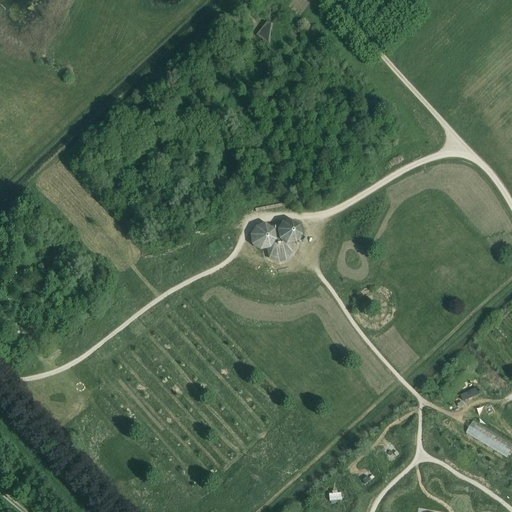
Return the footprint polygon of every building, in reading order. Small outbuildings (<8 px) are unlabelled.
[(270,27),(264,37),(272,42),(278,32),(270,27)] [(378,167),(382,172),(388,166),(384,161),(378,167)] [(259,229),(254,236),(256,244),(262,248),(270,247),(271,253),(278,258),(286,256),(290,249),(289,243),(296,242),(301,235),(299,227),(293,222),(285,224),(284,226),(268,229),(267,228),(259,229)] [(504,462),(511,450),(474,421),(465,433),(504,462)] [(425,430),(426,447),(441,446),(440,429),(425,430)] [(400,454),(409,448),(402,437),(393,443),(400,454)] [(387,454),(386,457),(387,460),(390,462),(393,462),(395,461),(397,459),(398,456),(397,453),(394,451),(391,450),(389,452),(387,454)] [(329,495),(329,502),(342,500),(341,493),(329,495)]
